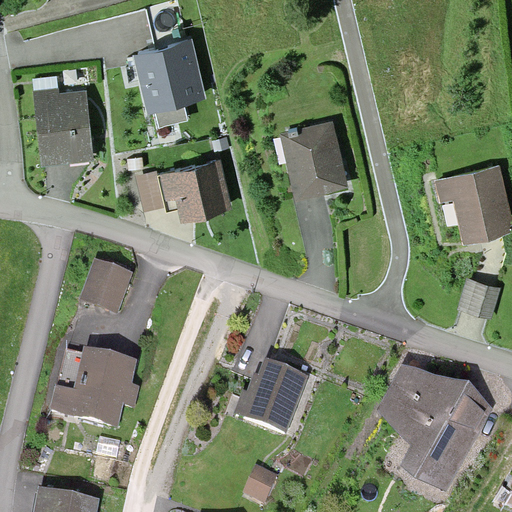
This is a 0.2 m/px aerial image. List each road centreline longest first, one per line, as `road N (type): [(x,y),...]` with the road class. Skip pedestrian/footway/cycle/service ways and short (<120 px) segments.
road 1 (residential): [(65,216),(379,319)]
road 2 (residential): [(379,319),(399,267),(399,240),(342,0)]
road 3 (residential): [(65,216),(2,511)]
road 4 (residential): [(379,319),(511,357)]
